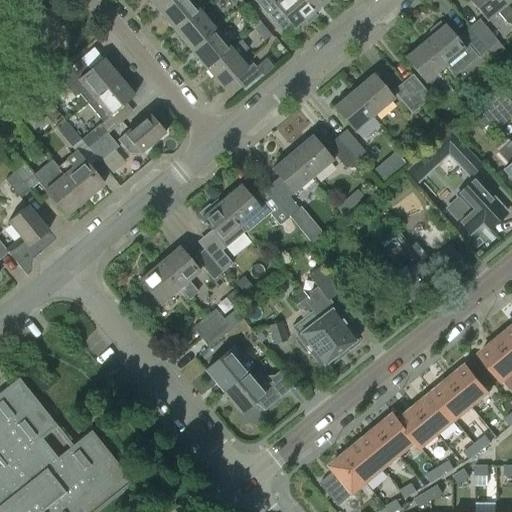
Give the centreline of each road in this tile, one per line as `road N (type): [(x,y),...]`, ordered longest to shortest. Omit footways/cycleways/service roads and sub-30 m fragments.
road 1 (tertiary): [(246,480),(511,263)]
road 2 (unclassified): [(246,480),(65,267)]
road 3 (residential): [(212,144),(386,0)]
road 4 (residential): [(65,267),(212,144)]
road 5 (residential): [(212,144),(94,0)]
